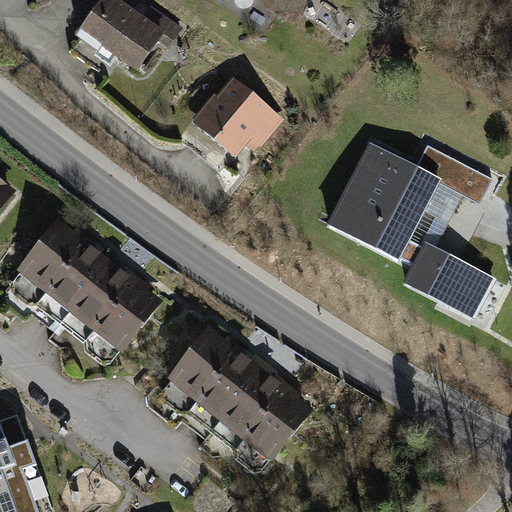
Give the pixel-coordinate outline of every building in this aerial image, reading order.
[(112,0),(106,0),(70,52),(99,72),(112,53),(137,70),(171,22),(152,9),(143,21),(130,12),(138,2),(135,0),(124,0),(120,6),(112,0)] [(279,121),(232,84),(207,115),(208,125),(239,150),(250,137),(261,145),(279,121)] [(416,171),(371,147),(330,227),(334,229),(335,228),(393,258),(392,260),(397,262),(398,260),(415,268),(406,285),(411,287),(411,286),(452,308),(454,303),(476,314),(493,282),(435,252),(426,247),(425,250),(420,247),(408,241),(423,212),(437,184),(463,197),(480,205),(492,181),(428,147),(416,171)] [(435,252),(463,197),(437,184),(423,212),(436,218),(420,247),(425,250),(426,247),(435,252)] [(0,207),(10,194),(0,186),(0,207)] [(75,241),(59,229),(14,286),(30,299),(75,241)] [(78,243),(75,241),(30,299),(46,311),(91,254),(89,252),(94,246),(83,237),(78,243)] [(107,266),(91,254),(46,311),(62,324),(107,266)] [(123,279),(107,266),(62,324),(78,336),(123,279)] [(125,280),(123,279),(78,336),(94,349),(139,291),(136,290),(141,283),(130,274),(125,280)] [(155,304),(139,291),(94,349),(110,361),(155,304)] [(226,349),(211,336),(165,393),(181,406),(226,349)] [(229,350),(226,349),(181,406),(197,418),(242,361),(240,359),(245,353),(233,344),(229,350)] [(258,374),(242,361),(197,418),(212,431),(258,374)] [(274,386),(258,374),(212,431),(228,444),(274,386)] [(276,388),(274,386),(228,444),(244,456),(290,399),(287,397),(292,391),(281,382),(276,388)] [(306,411),(290,399),(244,456),(260,469),(306,411)] [(0,425),(0,511),(37,511),(36,509),(50,504),(28,442),(8,449),(0,425)]
